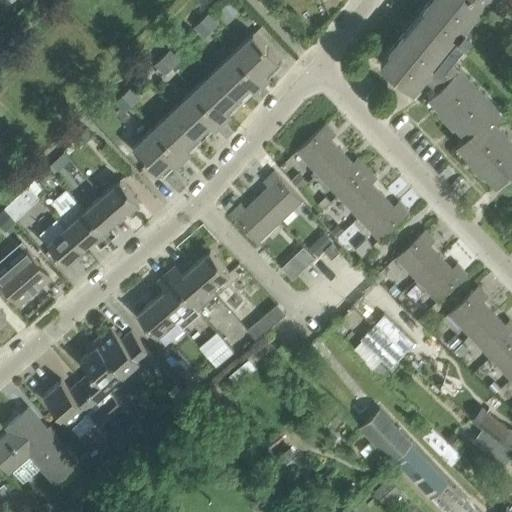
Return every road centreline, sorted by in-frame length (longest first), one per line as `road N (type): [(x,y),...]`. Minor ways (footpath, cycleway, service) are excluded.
road 1 (residential): [(0,376),(198,205),(320,70)]
road 2 (residential): [(511,272),(320,70)]
